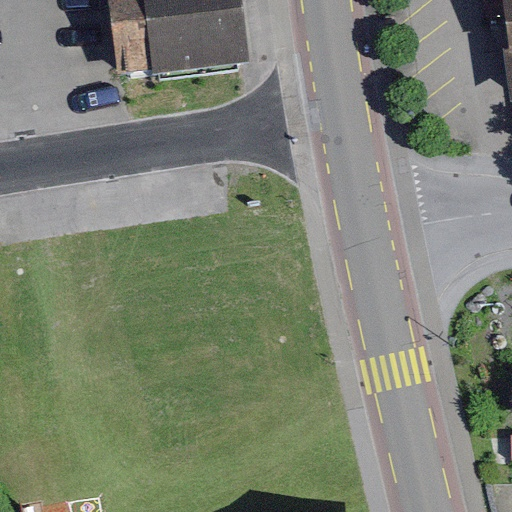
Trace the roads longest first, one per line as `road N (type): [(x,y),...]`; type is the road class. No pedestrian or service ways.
road 1 (residential): [(0,171),(344,125)]
road 2 (primary): [(362,231),(428,511)]
road 3 (residential): [(362,231),(511,214)]
road 4 (primary): [(329,0),(344,125)]
